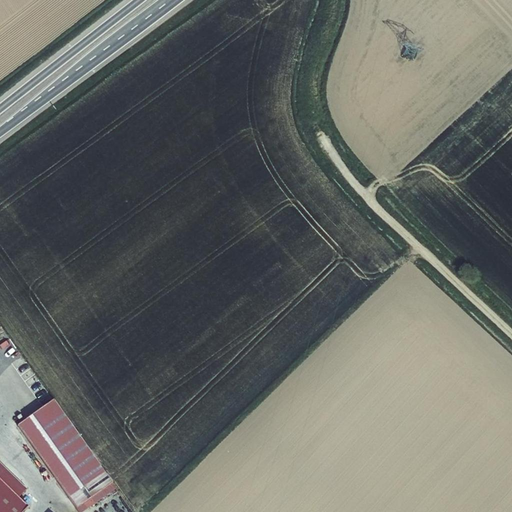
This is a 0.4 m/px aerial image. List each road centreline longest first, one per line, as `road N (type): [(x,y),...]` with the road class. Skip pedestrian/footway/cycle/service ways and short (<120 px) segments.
road 1 (track): [(335,0),(309,83),(319,136),(364,198),(511,335)]
road 2 (secondary): [(0,133),(177,0)]
road 3 (secondary): [(138,0),(0,108)]
